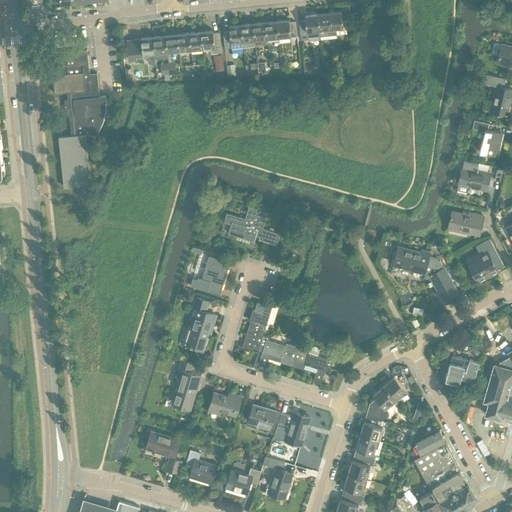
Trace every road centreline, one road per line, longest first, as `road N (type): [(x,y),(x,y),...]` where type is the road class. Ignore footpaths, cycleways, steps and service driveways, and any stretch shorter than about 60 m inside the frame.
road 1 (residential): [(345,407),(224,364),(254,261)]
road 2 (secondary): [(32,193),(53,400)]
road 3 (residential): [(492,501),(411,347)]
road 4 (secondary): [(14,23),(32,193)]
road 5 (residential): [(206,511),(66,475)]
road 6 (residential): [(36,22),(172,6)]
